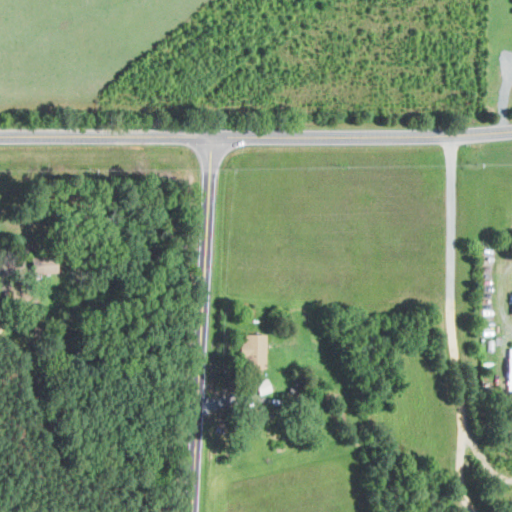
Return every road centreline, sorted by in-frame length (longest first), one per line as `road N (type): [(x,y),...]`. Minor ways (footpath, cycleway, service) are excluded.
road 1 (tertiary): [(0,139),(511,133)]
road 2 (residential): [(477,511),(460,487),(465,421),(451,280),(454,138)]
road 3 (residential): [(192,511),(214,139)]
